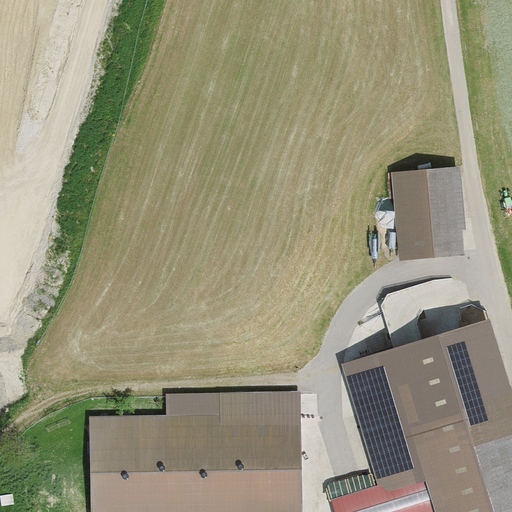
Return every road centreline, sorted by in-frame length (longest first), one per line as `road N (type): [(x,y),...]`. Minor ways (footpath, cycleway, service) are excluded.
road 1 (unclassified): [(511,342),(494,277),(451,0)]
road 2 (unknown): [(0,267),(31,258),(105,7)]
